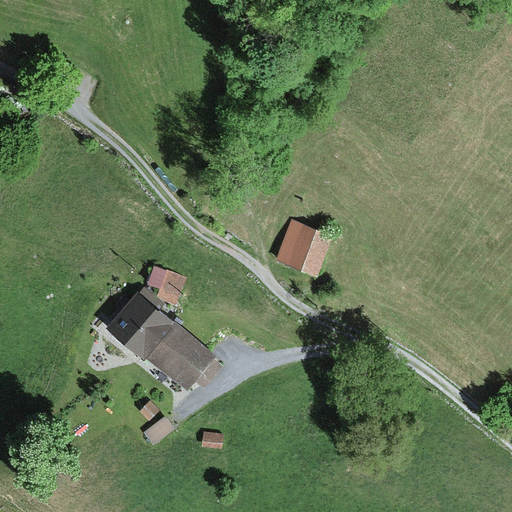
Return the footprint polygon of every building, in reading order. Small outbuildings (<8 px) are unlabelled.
[(336,233),(293,217),(279,257),(322,272),(336,233)] [(187,278),(156,265),(150,282),(161,287),(160,294),(178,305),(187,278)] [(221,352),(142,289),(115,322),(194,385),(200,377),(207,384),(226,363),(219,354),(221,352)] [(162,407),(153,398),(142,409),(152,418),(162,407)] [(177,427),(167,414),(146,430),(156,443),(177,427)] [(226,432),(206,431),(205,446),(225,447),(226,432)]
